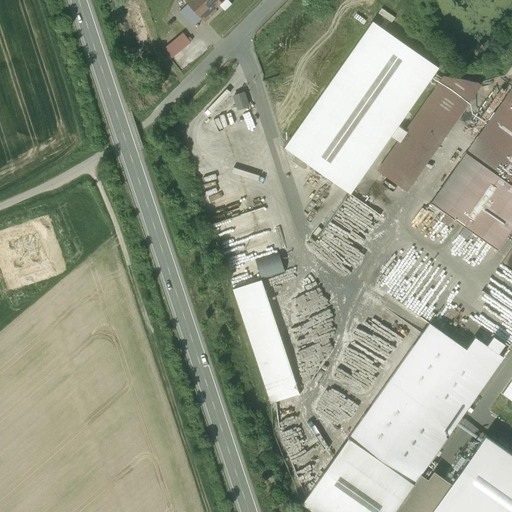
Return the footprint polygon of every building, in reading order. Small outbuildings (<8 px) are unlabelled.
[(187,0),(186,1),(188,3),(203,18),(206,21),(217,11),(213,7),(213,4),(219,4),(223,0),(187,0)] [(203,18),(188,3),(180,11),(194,26),(203,18)] [(373,21),(285,147),(295,155),(308,163),(350,193),(439,67),(373,21)] [(183,33),(164,48),(172,58),(190,43),(183,33)] [(445,76),(378,171),(407,191),(481,85),(477,82),(445,76)] [(511,87),(466,153),(511,185),(511,87)] [(249,106),(244,92),(232,96),(237,110),(249,106)] [(511,227),(511,185),(466,153),(431,203),(497,249),(511,227)] [(308,163),(295,155),(291,161),(304,169),(308,163)] [(511,248),(501,263),(511,271),(511,248)] [(256,257),(259,276),(283,273),(280,254),(256,257)] [(299,393),(262,279),(233,289),(271,403),(299,393)] [(430,322),(302,503),(315,511),(393,511),(420,474),(504,356),(475,336),(466,348),(430,322)] [(511,381),(502,396),(511,402),(511,381)] [(511,511),(511,453),(486,435),(451,484),(431,511),(511,511)] [(451,453),(455,444),(445,440),(441,449),(451,453)] [(431,511),(451,484),(433,471),(427,479),(420,474),(393,511),(431,511)]
